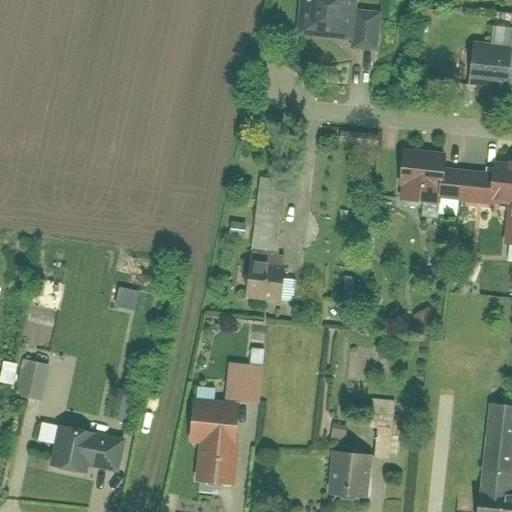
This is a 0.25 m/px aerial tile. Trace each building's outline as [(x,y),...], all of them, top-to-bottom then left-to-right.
[(304,0),(299,36),(351,44),(357,0),(304,0)] [(356,48),(380,51),(385,13),(360,11),(356,48)] [(477,39),(470,80),(511,86),(511,44),(511,45),(477,39)] [(407,148),(402,194),(511,204),(507,241),(511,241),(511,165),(500,164),(499,172),(454,168),(455,153),(407,148)] [(279,261),(243,258),(239,299),(275,302),(279,261)] [(428,305),(413,313),(419,326),(434,318),(428,305)] [(21,358),(14,393),(44,399),(51,364),(21,358)] [(4,359),(0,378),(0,382),(13,385),(18,362),(4,359)] [(227,397),(194,394),(190,440),(200,440),(197,480),(235,483),(239,431),(236,431),(238,401),(260,403),(264,364),(230,361),(227,397)] [(511,412),(486,410),(477,492),(475,491),(472,511),(511,511),(511,495),(507,495),(511,450),(511,412)] [(93,473),(95,464),(121,470),(128,437),(102,431),(105,420),(66,411),(54,464),(93,473)] [(359,499),(363,451),(325,448),(321,496),(359,499)]
